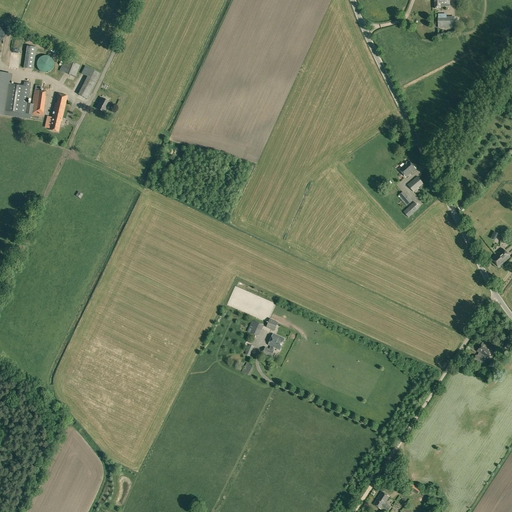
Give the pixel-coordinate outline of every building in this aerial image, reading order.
[(434,0),(435,9),(441,8),(441,6),(449,6),(449,0),(434,0)] [(439,17),(439,27),(455,27),(455,18),(454,18),(454,17),(439,17)] [(37,62),(37,63),(37,64),(37,65),(37,66),(37,67),(37,68),(38,68),(38,69),(39,69),(39,70),(40,71),(41,71),(42,72),(43,72),(44,73),(45,73),(46,73),(47,73),(48,72),(49,72),(50,72),(50,71),(51,71),(51,70),(52,70),(52,69),(53,68),(54,67),(54,66),(54,65),(54,64),(54,63),(54,62),(54,61),(53,60),(53,59),(52,58),(51,57),(50,57),(50,56),(49,56),(48,56),(47,55),(46,55),(45,55),(44,55),(43,55),(42,56),(41,56),(40,57),(39,58),(38,59),(37,60),(37,61),(37,62)] [(62,72),(75,77),(80,65),(67,60),(65,63),(62,72)] [(78,94),(88,99),(101,74),(91,69),(78,94)] [(0,114),(19,117),(30,119),(31,114),(43,116),(43,114),(44,111),(46,96),(45,96),(46,91),(40,90),(40,88),(40,85),(35,85),(35,90),(34,90),(32,104),(28,103),(30,87),(11,84),(12,73),(0,71),(0,114)] [(49,130),(58,132),(61,121),(62,121),(67,96),(57,93),(56,98),(57,99),(56,103),(55,103),(52,117),(47,116),(46,121),(51,122),(49,130)] [(96,108),(104,112),(109,102),(101,98),(96,108)] [(399,169),(406,177),(416,169),(409,160),(407,162),(406,161),(404,163),(404,164),(399,169)] [(408,185),(413,192),(424,183),(418,176),(408,185)] [(74,194),(80,198),(83,194),(77,190),(74,194)] [(398,196),(406,206),(412,201),(408,196),(407,197),(403,192),(398,196)] [(400,217),(403,221),(408,217),(409,218),(420,208),(414,202),(403,211),(404,213),(400,217)] [(490,238),(495,240),(498,233),(494,231),(490,238)] [(491,258),(499,267),(510,257),(503,248),(491,258)] [(266,327),(275,331),(278,322),(270,319),(266,327)] [(250,333),(259,337),(264,325),(255,321),(252,320),(250,325),(253,327),(250,333)] [(263,353),(271,357),(274,351),(272,350),(274,347),(280,350),(285,339),(273,334),(268,345),(271,346),(270,349),(266,347),(263,353)] [(503,346),(508,351),(511,346),(511,341),(509,339),(503,346)] [(473,359),(480,364),(480,363),(481,364),(482,364),(483,362),(483,361),(482,360),(483,359),(481,358),(483,355),(488,358),(494,349),(483,342),(477,351),(480,353),(478,356),(476,355),(473,359)] [(243,369),(251,373),(254,367),(247,363),(243,369)] [(409,488),(418,494),(421,490),(412,484),(409,488)] [(382,507),(388,511),(391,507),(385,503),(389,496),(382,491),(373,504),(381,509),(382,507)]
